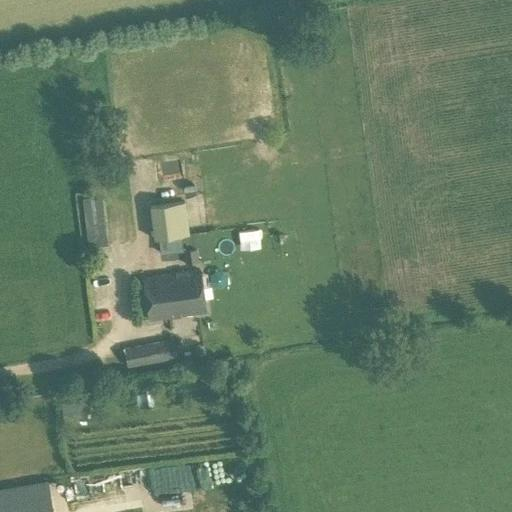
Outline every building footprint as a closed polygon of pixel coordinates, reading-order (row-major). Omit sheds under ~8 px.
[(107,244),(101,196),(82,199),(87,247),(107,244)] [(185,202),(150,204),(153,239),(188,235),(185,202)] [(184,252),(186,264),(198,263),(196,251),(184,252)] [(199,270),(142,277),(149,321),(206,313),(199,270)] [(158,342),(124,348),(128,367),(161,361),(161,359),(178,356),(175,339),(158,342)] [(67,416),(88,415),(87,397),(67,398),(67,416)] [(0,511),(54,511),(49,479),(0,487),(0,511)]
